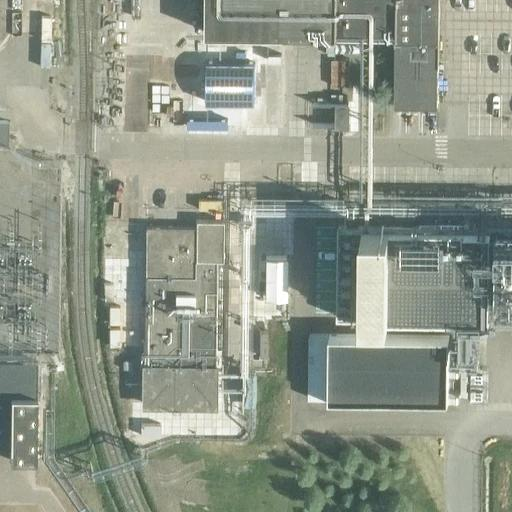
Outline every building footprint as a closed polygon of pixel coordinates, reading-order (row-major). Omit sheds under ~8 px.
[(29,0),(21,12),(45,29),(65,0),(29,0)] [(206,0),(206,34),(284,35),(284,32),(396,34),(394,102),(437,103),(438,61),(438,0),(206,0)] [(241,61),(191,61),(191,95),(241,95),(241,61)] [(354,128),(354,99),(314,98),(314,128),(354,128)] [(418,298),(421,192),(378,191),(376,282),(360,281),(360,275),(349,275),(349,267),(340,267),(340,308),(471,311),(471,300),(418,298)] [(195,226),(145,226),(144,309),(143,403),(213,404),(213,393),(219,393),(220,349),(213,349),(214,259),(222,259),(222,220),(195,220),(195,226)] [(492,301),(491,311),(508,313),(509,308),(511,308),(511,289),(510,303),(492,301)] [(268,365),(270,319),(249,318),(247,379),(248,379),(247,393),(263,394),(264,365),(268,365)] [(315,327),(313,398),(458,401),(459,336),(339,333),(339,328),(315,327)] [(238,342),(224,344),(225,356),(240,355),(238,342)] [(37,362),(0,361),(0,447),(10,448),(9,460),(35,461),(37,362)]
